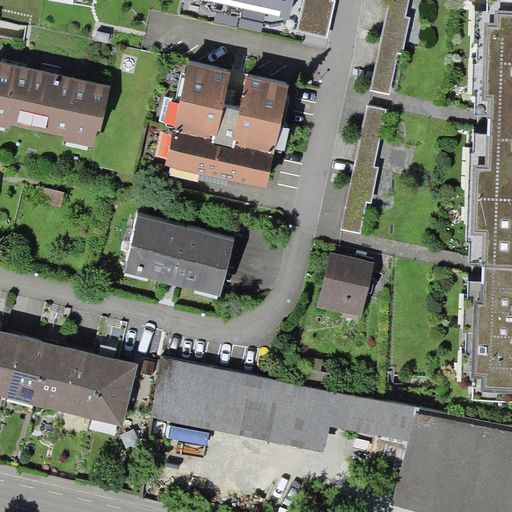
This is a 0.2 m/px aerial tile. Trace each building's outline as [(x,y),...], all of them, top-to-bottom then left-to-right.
[(290,0),(229,0),(287,14),(290,0)] [(413,0),(390,0),(371,86),(393,91),(413,0)] [(511,0),(487,0),(472,395),(511,396),(511,0)] [(121,86),(0,60),(0,120),(109,144),(121,86)] [(227,71),(190,63),(169,161),(265,182),(287,84),(249,76),(242,109),(219,104),(227,71)] [(388,109),(368,105),(344,228),(365,232),(388,109)] [(66,191),(37,186),(34,205),(63,210),(66,191)] [(245,238),(148,216),(135,273),(232,295),(245,238)] [(383,262),(335,250),(321,306),(370,318),(383,262)] [(150,360),(0,324),(0,391),(135,423),(150,360)] [(419,409),(167,358),(156,413),(335,449),(340,428),(412,442),(419,409)] [(511,511),(511,428),(425,410),(403,499),(445,511),(511,511)]
